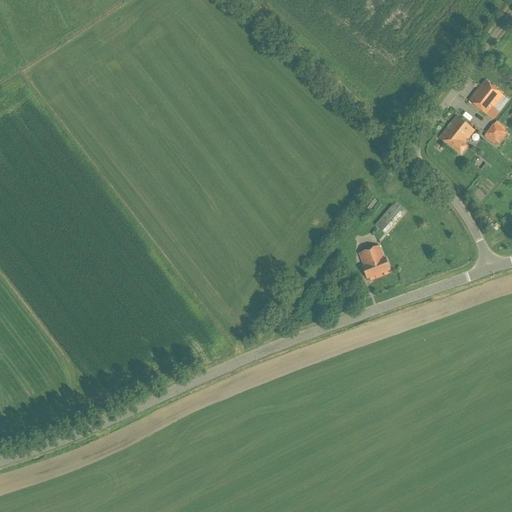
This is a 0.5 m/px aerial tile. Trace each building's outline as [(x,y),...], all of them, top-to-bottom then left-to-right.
[(510,88),(511,84),(511,78),(496,66),(491,72),(510,88)] [(493,121),(499,113),(509,100),(503,96),(484,81),(468,101),(493,121)] [(460,155),(467,147),(464,145),(474,132),(456,117),(439,139),(460,155)] [(487,137),(499,147),(511,132),(511,131),(500,121),(487,137)] [(372,198),(365,207),(370,211),(376,202),(372,198)] [(385,234),(395,223),(402,214),(392,205),(375,226),(385,234)] [(384,259),(379,246),(358,254),(363,267),(362,267),(367,280),(390,271),(385,258),(384,259)]
